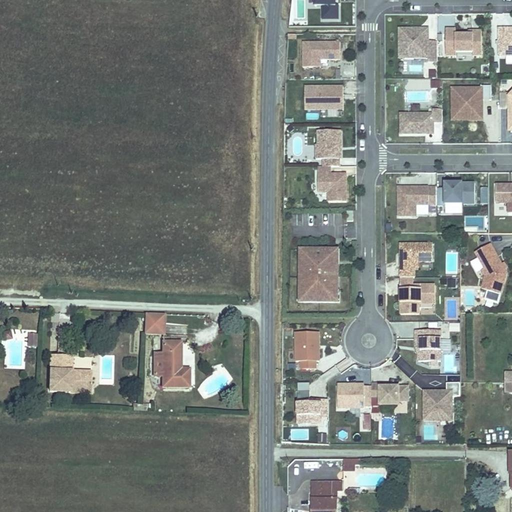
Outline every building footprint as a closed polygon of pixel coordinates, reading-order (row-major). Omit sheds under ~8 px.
[(325,6),(325,18),(339,18),(339,0),(317,0),(318,6),(325,6)] [(511,54),(511,26),(501,27),(501,54),(511,54)] [(439,60),(439,40),(430,40),(430,27),(419,27),(419,29),(413,29),(413,27),(401,27),(401,48),(416,48),(416,56),(430,56),(430,60),(439,60)] [(483,54),(484,29),(475,29),(475,33),(470,33),(458,33),(458,27),(448,28),(448,54),(458,54),(458,51),(475,51),(475,54),(483,54)] [(342,59),(342,42),(305,42),(305,67),(315,67),(315,64),(323,64),(322,59),(342,59)] [(416,56),(416,48),(401,48),(401,53),(401,56),(416,56)] [(483,99),(493,99),(493,84),(483,85),(483,88),(455,88),(456,108),(466,108),(466,116),(484,116),(483,99)] [(347,108),(347,86),(308,86),(308,109),(347,108)] [(511,92),(511,94),(511,91),(502,91),(502,106),(510,107),(511,129),(511,128),(511,92)] [(436,132),(436,122),(445,122),(445,109),(435,109),(435,112),(403,112),(403,133),(436,132)] [(486,121),(486,142),(501,142),(501,121),(486,121)] [(342,158),(342,146),(344,146),(343,130),(322,130),(321,144),(320,144),(320,158),(327,159),(327,166),(334,166),(342,166),(342,158)] [(327,166),(321,166),(321,192),(331,192),(332,201),(349,201),(349,174),(334,174),(334,166),(327,166)] [(478,202),(477,182),(447,182),(447,187),(439,187),(439,204),(440,205),(448,205),(448,203),(478,202)] [(439,187),(439,186),(419,186),(419,188),(415,188),(415,186),(401,186),(401,215),(419,215),(419,204),(439,204),(439,187)] [(511,186),(499,187),(499,203),(511,203),(511,213),(511,212),(511,186)] [(504,293),(509,273),(507,268),(505,269),(503,265),(504,264),(493,243),(478,251),(487,267),(484,269),(488,275),(485,287),(504,293)] [(401,246),(402,276),(419,275),(419,262),(433,262),(433,245),(401,246)] [(341,290),(341,265),(337,265),(337,249),(306,249),(306,261),(303,261),(303,292),(306,292),(306,302),(337,302),(338,289),(341,290)] [(438,302),(438,284),(416,284),(403,284),(403,313),(422,313),(422,303),(438,302)] [(165,339),(166,318),(146,318),(145,338),(165,339)] [(443,361),(443,330),(419,330),(419,338),(423,339),(423,346),(421,346),(421,350),(421,361),(443,361)] [(322,361),(322,332),(299,333),(299,362),(305,362),(305,369),(319,369),(319,361),(322,361)] [(181,343),(162,343),(163,389),(190,390),(190,372),(181,371),(181,343)] [(66,373),(67,358),(52,358),(51,393),(92,395),(93,378),(73,378),(73,373),(66,373)] [(456,411),(456,396),(463,396),(463,382),(450,382),(450,390),(427,390),(427,420),(444,420),(444,411),(456,411)] [(412,400),(412,386),(384,386),(384,383),(375,383),(375,385),(375,397),(383,397),(383,404),(402,404),(402,400),(412,400)] [(375,406),(375,397),(375,385),(368,385),(367,384),(341,384),(341,408),(368,407),(367,406),(375,406)] [(332,416),(331,399),(312,400),(312,390),(301,390),(301,415),(311,414),(311,423),(324,423),(324,416),(332,416)] [(456,420),(456,411),(444,411),(444,420),(456,420)] [(311,423),(311,414),(301,415),(301,423),(311,423)] [(318,443),(327,443),(327,433),(318,433),(318,443)] [(343,460),(344,471),(358,471),(357,459),(343,460)] [(345,511),(344,489),(321,490),(321,511),(345,511)]
